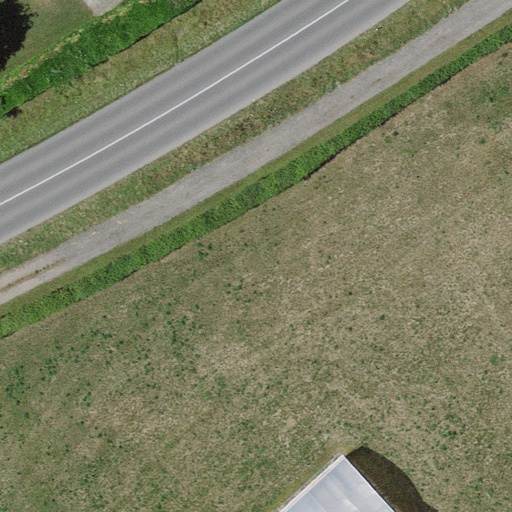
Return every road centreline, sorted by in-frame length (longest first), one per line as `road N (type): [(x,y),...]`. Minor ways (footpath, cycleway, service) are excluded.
road 1 (track): [(0,288),(166,206),(499,0)]
road 2 (secondary): [(0,204),(168,114),(346,0)]
